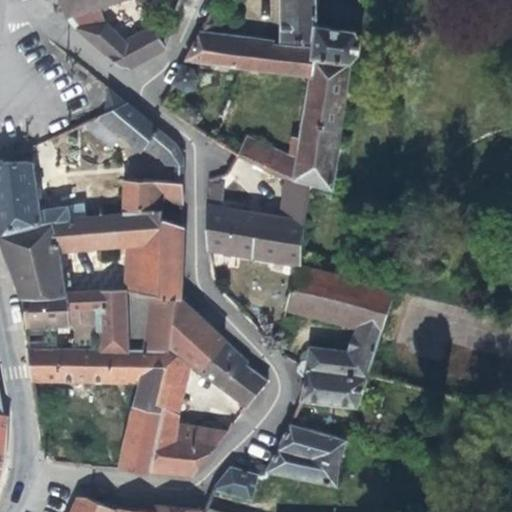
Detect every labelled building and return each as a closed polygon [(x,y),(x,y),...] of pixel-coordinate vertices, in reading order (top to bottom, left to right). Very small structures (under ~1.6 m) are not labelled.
[(60,0),(67,18),(98,8),(122,0),(149,0),(149,29),(140,34),(125,43),(107,24),(79,31),(119,66),(132,68),(164,50),(181,0),(60,0)] [(139,0),(140,34),(149,29),(149,0),(139,0)] [(315,24),(314,0),(278,0),(279,45),(297,44),(297,51),(273,47),(273,44),(210,34),(216,23),(208,18),(185,61),(305,80),(295,159),(291,179),(308,183),(308,181),(330,186),(349,60),(357,54),(359,40),(353,30),(315,24)] [(67,18),(79,31),(107,24),(98,8),(67,18)] [(193,70),(183,65),(173,83),(185,89),(191,88),(196,77),(193,70)] [(128,103),(80,124),(81,132),(85,131),(93,128),(98,130),(103,124),(116,137),(123,133),(140,148),(144,146),(147,143),(159,153),(166,164),(181,164),(181,159),(176,146),(128,103)] [(272,174),(278,176),(283,155),(244,140),(237,155),(272,174)] [(278,176),(291,179),(295,159),(283,155),(278,176)] [(35,159),(0,162),(0,233),(70,219),(70,218),(68,206),(43,211),(41,200),(38,180),(35,159)] [(297,265),(308,183),(291,179),(278,176),(272,174),(271,184),(285,186),(282,210),(281,218),(219,208),(220,199),(221,186),(206,184),(207,250),(297,265)] [(50,178),(38,180),(41,200),(53,198),(50,178)] [(182,183),(126,179),(123,214),(143,213),(180,226),(180,217),(162,216),(162,201),(182,202),(182,183)] [(268,207),(282,210),(285,186),(271,184),(268,207)] [(268,207),(220,199),(219,208),(281,218),(282,210),(268,207)] [(70,219),(0,233),(0,240),(22,297),(67,295),(59,251),(127,244),(140,243),(137,293),(152,295),(179,297),(182,227),(180,226),(143,213),(123,214),(70,218),(70,219)] [(125,292),(137,293),(140,243),(127,244),(125,292)] [(390,289),(297,265),(285,309),(355,327),(348,351),(314,347),(308,351),(308,358),(294,362),(297,364),(295,372),(305,379),(299,400),(357,407),(390,289)] [(67,295),(22,297),(26,327),(68,324),(68,313),(75,312),(75,307),(85,307),(85,310),(94,309),(95,315),(100,315),(102,349),(127,349),(125,292),(67,295)] [(225,341),(179,297),(152,295),(144,350),(168,350),(172,351),(191,364),(203,373),(225,341)] [(247,362),(225,341),(203,373),(247,406),(268,382),(245,365),(247,362)] [(168,350),(144,350),(127,349),(102,349),(28,347),(32,380),(139,382),(123,457),(108,456),(108,459),(91,458),(91,466),(151,471),(164,408),(165,406),(155,407),(168,350)] [(180,413),(191,364),(172,351),(168,350),(155,407),(165,406),(164,408),(180,413)] [(177,426),(180,413),(164,408),(151,471),(192,474),(219,440),(174,436),(177,426)] [(340,461),(347,439),(289,422),(267,465),(264,464),(260,464),(255,466),(252,468),(251,472),(230,466),(214,487),(252,500),(254,477),(260,479),(267,477),(267,474),(269,471),(338,486),(340,461)] [(219,440),(227,430),(177,426),(174,436),(219,440)] [(198,511),(200,510),(155,504),(154,509),(137,511),(118,509),(89,497),(76,498),(69,511),(198,511)]
